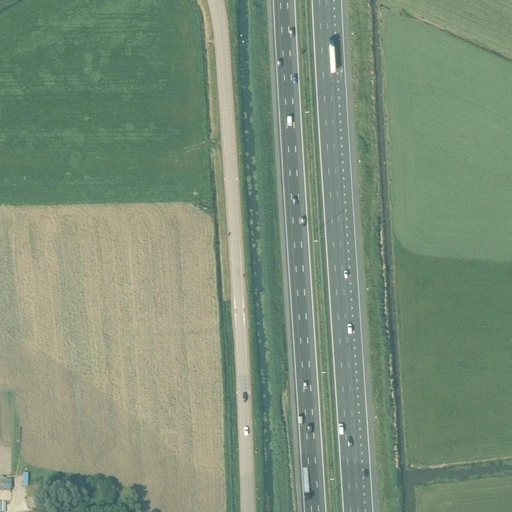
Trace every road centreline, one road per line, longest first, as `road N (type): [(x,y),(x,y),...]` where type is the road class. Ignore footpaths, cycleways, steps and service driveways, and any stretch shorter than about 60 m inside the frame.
road 1 (motorway): [(283,0),(316,511)]
road 2 (tertiary): [(244,511),(212,0)]
road 3 (motorway): [(353,511),(321,0)]
